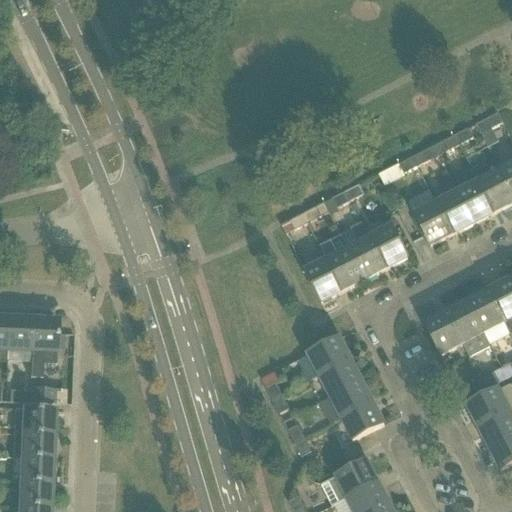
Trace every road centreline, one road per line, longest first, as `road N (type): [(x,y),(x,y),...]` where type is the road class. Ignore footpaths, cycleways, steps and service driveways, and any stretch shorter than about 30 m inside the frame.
road 1 (tertiary): [(239,511),(149,207)]
road 2 (tertiary): [(114,219),(206,511)]
road 3 (residential): [(82,511),(90,317),(66,296),(0,293)]
road 4 (residential): [(423,425),(380,314),(392,300),(511,240)]
road 5 (tertiary): [(13,0),(114,219)]
road 6 (tertiary): [(149,207),(55,0)]
road 7 (residential): [(492,511),(454,434),(423,425)]
